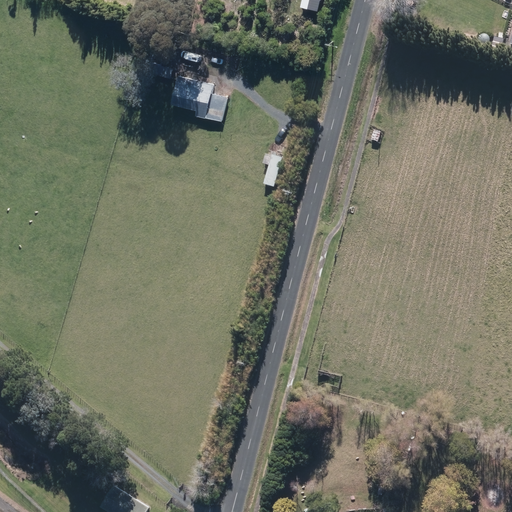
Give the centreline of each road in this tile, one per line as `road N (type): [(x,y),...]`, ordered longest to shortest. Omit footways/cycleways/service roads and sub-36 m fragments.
road 1 (residential): [(231,511),(353,0)]
road 2 (track): [(202,511),(0,345)]
